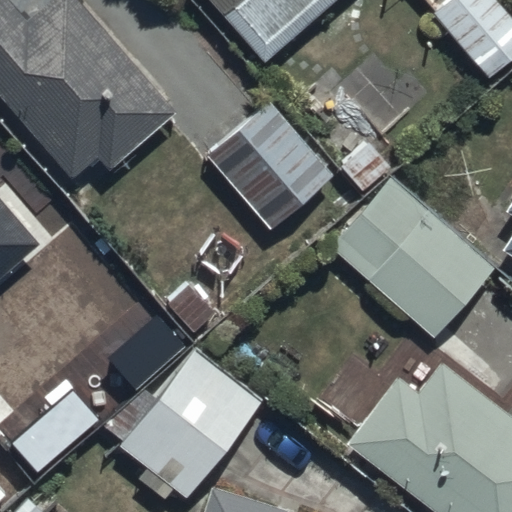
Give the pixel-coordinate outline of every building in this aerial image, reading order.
[(177,107),(80,0),(35,0),(24,11),(14,0),(0,0),(0,96),(68,172),(92,151),(108,169),(177,107)] [(333,0),(212,0),(267,60),(333,0)] [(511,52),(511,15),(498,0),(442,0),(433,9),(491,72),(511,52)] [(333,168),(266,95),(204,152),(271,225),(333,168)] [(495,265),(385,168),(323,238),(433,335),(495,265)] [(511,196),(507,205),(511,208),(511,229),(501,247),(511,253),(511,196)] [(0,361),(6,356),(0,348),(0,272),(37,240),(0,197),(0,361)] [(139,372),(180,336),(100,246),(59,282),(139,372)] [(163,496),(174,483),(187,492),(260,396),(188,342),(115,439),(145,461),(134,474),(163,496)] [(511,511),(511,410),(440,355),(417,385),(396,369),(344,437),(442,511),(511,511)] [(284,511),(286,506),(208,483),(199,511),(284,511)]
